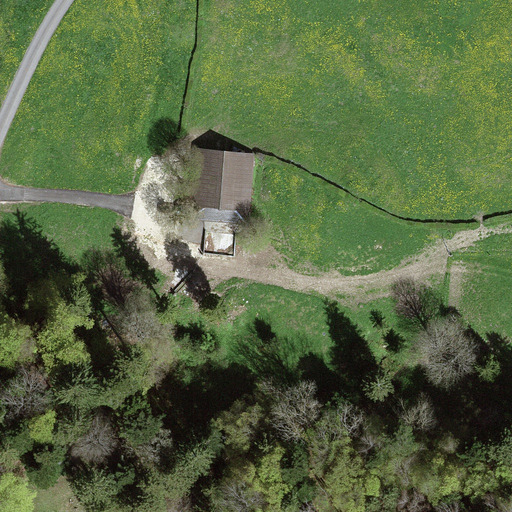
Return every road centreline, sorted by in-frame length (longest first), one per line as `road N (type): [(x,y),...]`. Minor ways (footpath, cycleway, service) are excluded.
road 1 (track): [(0,192),(103,196),(151,210)]
road 2 (track): [(66,0),(0,127)]
